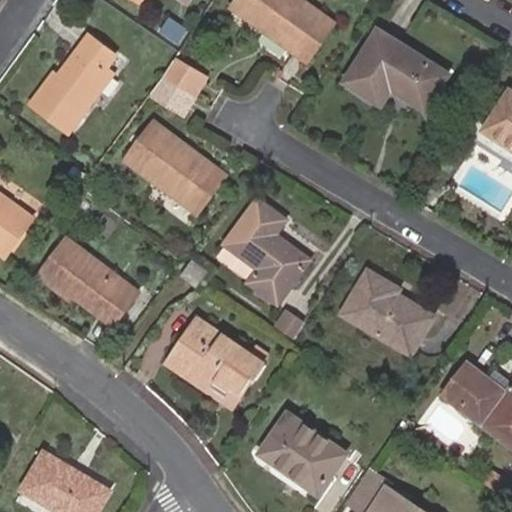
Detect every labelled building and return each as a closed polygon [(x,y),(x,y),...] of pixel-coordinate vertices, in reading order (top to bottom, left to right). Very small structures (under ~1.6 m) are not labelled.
[(294,0),(238,0),(234,7),(284,43),(287,38),(300,48),(322,19),(294,0)] [(336,23),(303,0),(294,0),(322,19),(300,48),(287,38),(284,43),(309,61),(336,23)] [(180,43),(188,30),(172,19),(163,32),(180,43)] [(450,75),(380,30),(345,84),(382,105),(393,89),(428,110),(450,75)] [(107,68),(116,56),(90,36),(60,77),(56,73),(32,104),(70,133),(115,74),(107,68)] [(166,76),(197,96),(208,78),(177,58),(166,76)] [(185,115),(197,96),(166,76),(153,95),(185,115)] [(511,88),(483,131),(511,149),(511,88)] [(181,150),(185,145),(156,123),(127,161),(175,195),(178,191),(190,200),(212,172),(181,150)] [(227,176),(185,145),(181,150),(212,172),(190,200),(178,191),(175,195),(198,213),(227,176)] [(81,176),(70,168),(59,182),(70,191),(81,176)] [(0,251),(7,256),(34,219),(4,196),(0,202),(0,251)] [(278,304),(312,260),(277,234),(288,219),(259,199),(226,246),(259,269),(249,283),(278,304)] [(109,281),(116,274),(70,239),(41,277),(70,299),(73,295),(114,326),(134,301),(109,281)] [(210,272),(194,261),(182,276),(199,287),(210,272)] [(402,288),(369,269),(344,315),(413,356),(436,316),(398,295),(402,288)] [(140,292),(116,274),(109,281),(134,301),(140,292)] [(254,373),(259,376),(266,365),(200,319),(170,363),(191,377),(196,370),(225,389),(220,396),(232,405),(254,373)] [(511,385),(508,391),(490,378),(469,362),(442,396),(511,447),(511,385)] [(511,380),(496,369),(490,378),(508,391),(511,385),(511,380)] [(196,370),(191,377),(220,396),(225,389),(196,370)] [(237,408),(259,376),(254,373),(232,405),(237,408)] [(320,495),(348,453),(289,413),(262,454),(320,495)] [(56,511),(100,511),(112,491),(45,452),(22,492),(56,511)] [(424,511),(389,488),(373,511),(424,511)]
